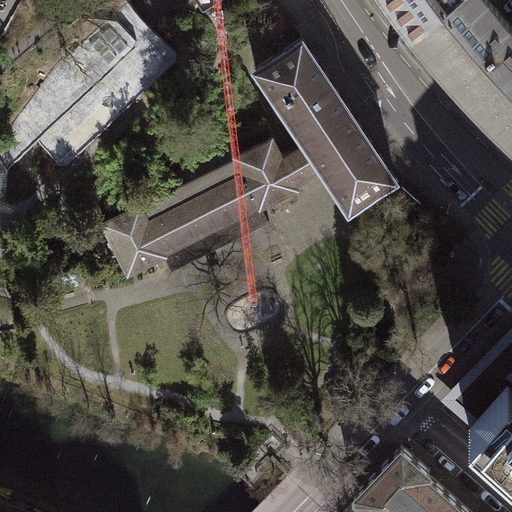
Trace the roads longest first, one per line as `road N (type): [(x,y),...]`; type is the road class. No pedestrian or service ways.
road 1 (tertiary): [(335,0),(427,126),(511,207)]
road 2 (residential): [(511,283),(401,400)]
road 3 (residential): [(401,400),(294,511)]
road 4 (residential): [(511,503),(401,400)]
